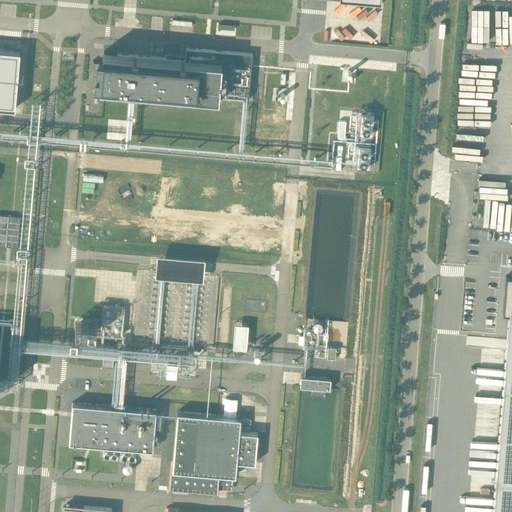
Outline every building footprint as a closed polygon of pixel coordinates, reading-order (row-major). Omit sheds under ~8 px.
[(0,47),(0,106),(15,108),(20,49),(0,47)] [(100,82),(99,87),(248,99),(252,53),(186,47),(185,59),(103,51),(102,55),(99,55),(98,62),(94,62),(94,67),(94,69),(94,71),(93,75),(97,75),(96,82),(100,82)] [(357,112),(356,132),(372,134),(373,113),(357,112)] [(344,137),(346,121),(339,120),(337,137),(344,137)] [(359,146),(357,166),(370,168),(372,147),(359,146)] [(511,511),(511,275),(506,275),(502,313),(509,313),(508,322),(501,412),(492,511),(511,511)] [(102,333),(122,334),(124,307),(104,306),(102,333)] [(312,325),(312,326),(312,327),(313,328),(313,329),(314,330),(315,331),(316,331),(317,331),(318,331),(319,331),(320,331),(321,330),(321,329),(322,329),(322,328),(322,327),(323,327),(323,325),(322,325),(322,324),(321,323),(321,322),(320,321),(319,321),(318,321),(317,321),(316,321),(315,321),(314,322),(313,323),(312,324),(312,325)] [(250,348),(250,322),(236,322),(236,347),(250,348)] [(336,347),(328,346),(327,357),(335,358),(336,347)] [(93,360),(93,353),(78,351),(77,358),(93,360)] [(114,356),(104,355),(103,365),(113,366),(114,356)] [(331,378),(301,375),(300,386),(330,389),(331,378)] [(156,409),(72,402),(69,442),(153,449),(156,409)] [(173,459),(172,470),(233,476),(237,476),(238,461),(256,463),(259,433),(241,432),(242,417),(177,411),(173,459)] [(102,457),(117,458),(118,450),(103,449),(102,457)] [(120,451),(119,458),(135,460),(136,452),(120,451)] [(122,467),(122,468),(122,469),(123,470),(124,471),(125,472),(126,472),(127,472),(128,472),(129,472),(130,471),(131,471),(131,470),(132,469),(132,468),(132,467),(132,466),(132,465),(132,464),(131,464),(131,463),(130,462),(129,462),(128,462),(127,462),(126,462),(125,462),(124,463),(123,464),(122,465),(122,466),(122,467)]
